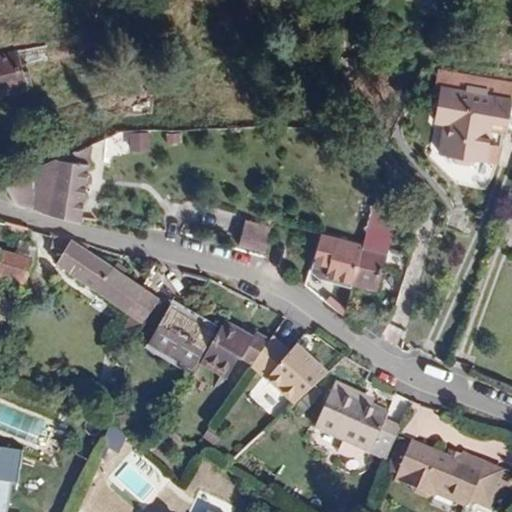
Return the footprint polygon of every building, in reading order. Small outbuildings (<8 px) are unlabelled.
[(502,47),(511,26),(511,24),(487,14),(486,17),(479,14),(476,18),(482,21),(476,35),(502,47)] [(95,51),(91,33),(18,50),(22,68),(95,51)] [(0,96),(27,90),(22,68),(18,50),(0,53),(0,96)] [(491,136),(492,124),(508,126),(511,102),(488,99),(488,95),(466,92),(466,96),(441,93),(436,127),(448,129),(442,159),(452,160),(458,167),(470,168),(477,164),(478,154),(488,154),(491,136)] [(506,138),(508,126),(492,124),(491,136),(502,138),(506,138)] [(152,134),(130,135),(131,151),(152,150),(152,134)] [(81,217),(93,144),(41,165),(4,182),(6,182),(18,204),(81,220),(81,217)] [(486,165),(488,154),(478,154),(477,164),(486,165)] [(263,251),(271,226),(248,219),(241,245),(263,251)] [(388,248),(393,230),(369,223),(362,249),(361,251),(352,285),(377,291),(384,265),(388,248)] [(361,251),(362,249),(321,237),(314,264),(329,268),(326,278),(352,285),(361,251)] [(160,299),(142,287),(126,276),(128,273),(118,265),(115,269),(81,246),(73,241),(57,263),(129,315),(118,331),(131,341),(160,299)] [(0,276),(26,284),(33,259),(0,248),(0,276)] [(407,272),(412,255),(388,248),(384,265),(407,272)] [(193,368),(215,331),(174,306),(151,343),(193,368)] [(252,366),(271,339),(257,331),(255,335),(226,317),(201,362),(228,379),(240,360),(251,367),(252,366)] [(252,366),(300,399),(334,367),(297,342),(291,350),(272,337),(271,339),(252,366)] [(372,451),(389,412),(334,388),(316,426),(372,451)] [(120,452),(129,432),(112,424),(103,444),(120,452)] [(470,490),(479,468),(453,457),(452,460),(446,457),(447,455),(443,453),(406,438),(390,477),(409,485),(411,491),(424,496),(426,492),(431,494),(433,490),(434,487),(449,493),(448,496),(464,503),(470,490)] [(495,474),(498,467),(446,445),(443,453),(447,455),(446,457),(452,460),(453,457),(479,468),(470,490),(485,497),(486,494),(495,474)] [(5,511),(10,484),(22,486),(28,454),(4,450),(2,458),(0,457),(0,511),(5,511)] [(501,494),(507,480),(495,474),(486,494),(494,497),(501,494)] [(449,493),(434,487),(433,490),(448,496),(449,493)]
